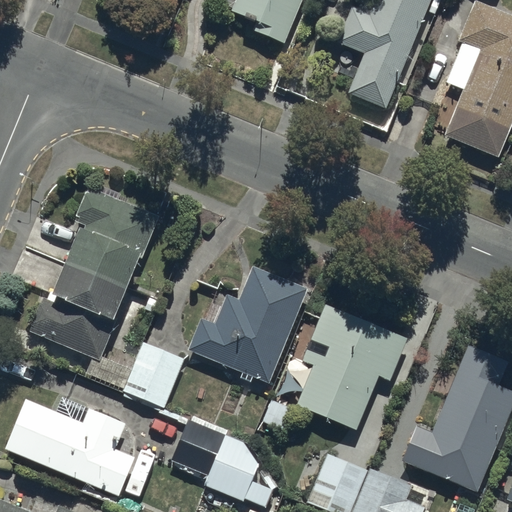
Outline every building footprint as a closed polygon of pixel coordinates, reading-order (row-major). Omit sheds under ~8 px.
[(233,0),(230,9),(255,19),(252,30),(283,43),(301,0),(233,0)] [(349,6),(336,40),(365,52),(348,90),(386,107),(429,0),(371,0),(367,12),(349,6)] [(462,89),(444,135),(500,156),(511,124),(511,15),(473,0),(457,40),(463,41),(446,83),(462,89)] [(41,296),(28,331),(98,358),(137,256),(141,257),(158,213),(87,186),(74,220),(83,224),(54,300),(41,296)] [(201,316),(188,346),(267,379),(305,287),(253,266),(239,299),(226,293),(214,322),(201,316)] [(312,364),(295,402),(356,428),(378,375),(390,380),(406,337),(324,303),(301,359),(312,364)] [(183,356),(141,340),(118,394),(162,411),(183,356)] [(432,430),(414,424),(403,458),(477,491),(511,401),(511,387),(499,383),(509,359),(465,342),(432,430)] [(82,420),(26,397),(4,448),(118,495),(134,456),(114,447),(125,422),(89,407),(82,420)] [(190,417),(187,415),(170,459),(207,474),(203,485),(242,500),(243,496),(266,504),(279,471),(259,463),(266,445),(190,415),(190,417)] [(333,511),(348,511),(366,469),(326,452),(306,501),(333,511)] [(410,483),(369,467),(351,511),(420,511),(424,504),(405,497),(410,483)] [(31,511),(0,498),(0,511),(75,511),(58,505),(54,511),(31,511)]
